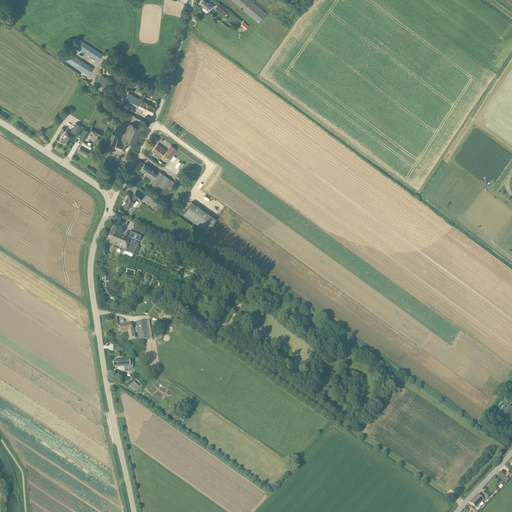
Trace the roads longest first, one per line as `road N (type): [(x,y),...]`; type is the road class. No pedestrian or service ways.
road 1 (tertiary): [(132,511),(97,346),(89,264),(108,206)]
road 2 (unclassified): [(115,190),(161,107),(192,0)]
road 3 (tertiary): [(101,189),(0,121)]
